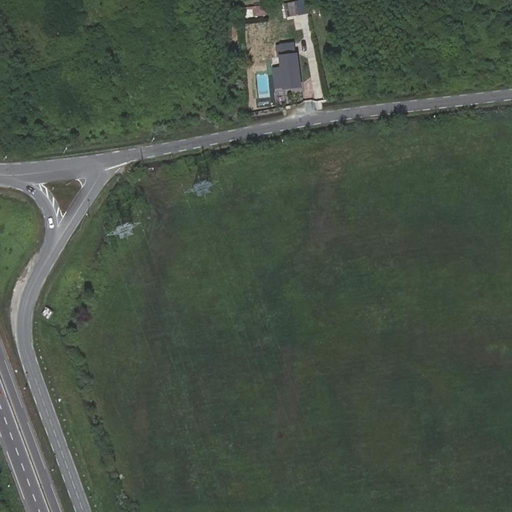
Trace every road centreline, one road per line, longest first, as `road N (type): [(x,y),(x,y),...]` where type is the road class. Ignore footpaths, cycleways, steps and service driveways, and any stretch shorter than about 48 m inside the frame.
road 1 (tertiary): [(511,95),(306,120),(97,165)]
road 2 (unclassified): [(53,246),(31,286),(23,329),(85,511)]
road 3 (primary): [(55,511),(0,356)]
